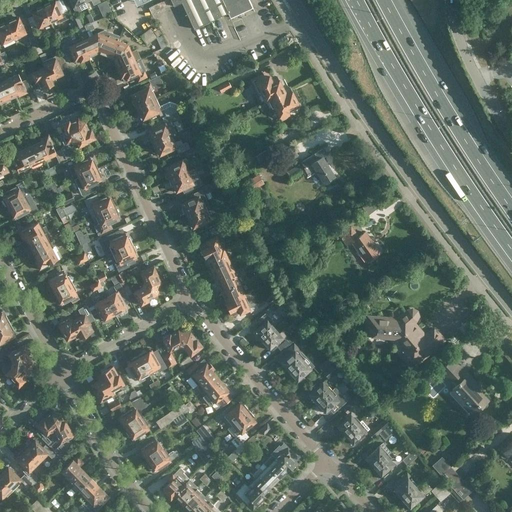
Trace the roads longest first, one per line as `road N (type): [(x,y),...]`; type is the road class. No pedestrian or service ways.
road 1 (primary): [(511,311),(438,219),(291,0)]
road 2 (residential): [(190,300),(93,95),(87,90),(0,130)]
road 3 (motorway): [(352,0),(511,255)]
road 4 (motorway): [(511,203),(387,0)]
road 5 (residential): [(328,462),(190,300)]
road 6 (residential): [(153,511),(63,376)]
road 7 (residential): [(63,376),(190,300)]
road 8 (unclassified): [(511,133),(469,58),(453,0)]
road 9 (residential): [(63,376),(0,258)]
